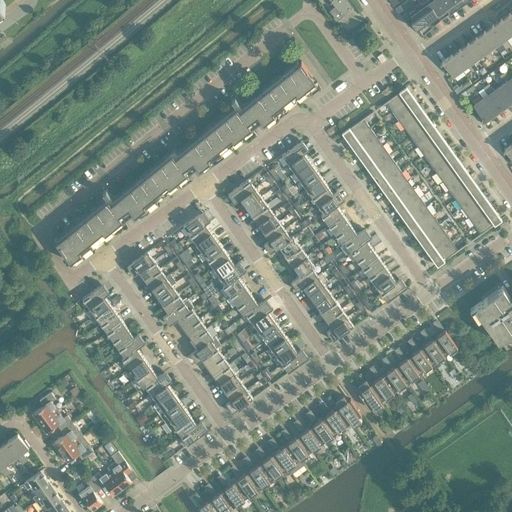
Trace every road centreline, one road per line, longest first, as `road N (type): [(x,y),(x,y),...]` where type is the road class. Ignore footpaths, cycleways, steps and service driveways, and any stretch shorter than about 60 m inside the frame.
road 1 (residential): [(363,83),(306,11),(45,222),(37,233),(69,280),(103,256)]
road 2 (track): [(262,0),(18,198),(37,233)]
road 3 (residential): [(231,435),(103,256)]
road 4 (residential): [(331,364),(205,184)]
road 5 (residential): [(430,292),(308,121)]
road 6 (residential): [(0,433),(19,419),(83,511)]
road 7 (residential): [(125,511),(231,435)]
road 8 (residential): [(103,256),(205,184)]
road 9 (residential): [(231,435),(331,364)]
road 10 (residential): [(331,364),(430,292)]
road 11 (residential): [(205,184),(268,136),(308,121)]
